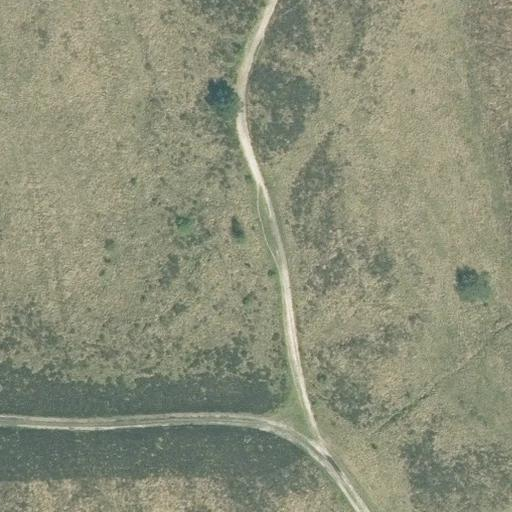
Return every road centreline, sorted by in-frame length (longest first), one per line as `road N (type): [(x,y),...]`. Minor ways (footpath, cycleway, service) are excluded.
road 1 (track): [(273,0),(240,81),(242,143),(275,233),(300,391),(360,511)]
road 2 (track): [(329,462),(290,435),(245,422),(0,422)]
